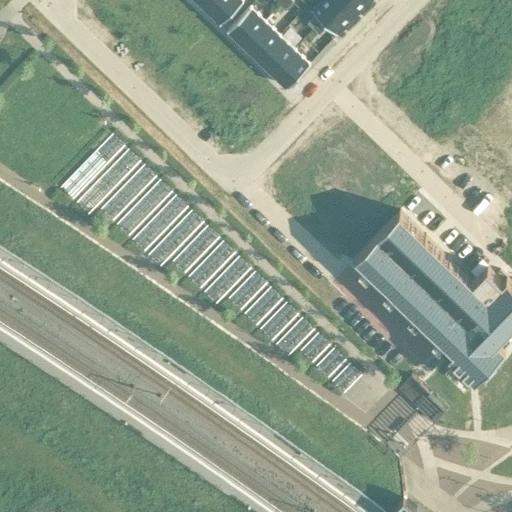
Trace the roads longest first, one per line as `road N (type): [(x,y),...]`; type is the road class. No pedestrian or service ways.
road 1 (residential): [(238,179),(44,1)]
road 2 (residential): [(428,357),(238,179)]
road 3 (residential): [(329,84),(472,219)]
road 4 (residential): [(329,84),(238,179)]
